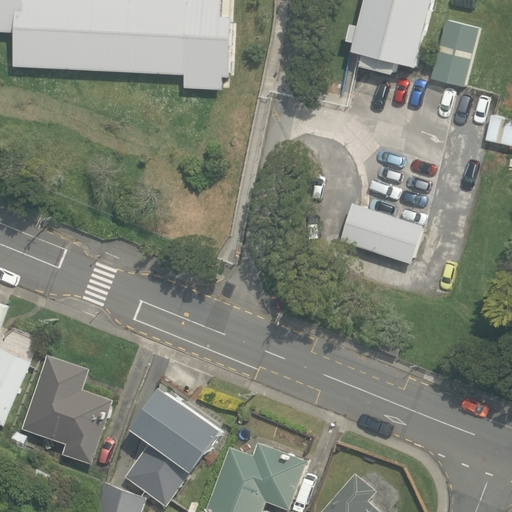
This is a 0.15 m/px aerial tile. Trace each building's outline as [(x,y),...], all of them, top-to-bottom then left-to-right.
[(0,0),(0,30),(16,31),(16,65),(191,73),(191,43),(223,44),(225,0),(0,0)] [(417,65),(433,0),(367,0),(362,24),(353,22),(349,39),(357,41),(355,50),(365,52),(361,64),(394,73),(398,60),(417,65)] [(448,19),(434,77),(466,85),(481,27),(448,19)] [(511,118),(493,114),(488,139),(511,145),(511,118)] [(426,225),(355,202),(344,239),(414,263),(426,225)] [(0,327),(9,305),(0,301),(0,327)] [(0,421),(7,424),(34,360),(3,345),(0,351),(0,421)] [(68,441),(65,452),(95,462),(117,397),(86,387),(93,366),(50,351),(25,427),(68,441)] [(128,475),(169,505),(226,425),(165,380),(134,423),(154,438),(128,475)] [(30,436),(16,430),(11,444),(25,449),(30,436)] [(265,511),(270,500),(292,509),(311,457),(261,439),(256,452),(233,443),(210,505),(208,504),(205,511),(265,511)] [(358,470),(321,511),(320,511),(386,511),(371,498),(379,489),(358,470)] [(144,511),(150,496),(109,481),(98,511),(144,511)]
